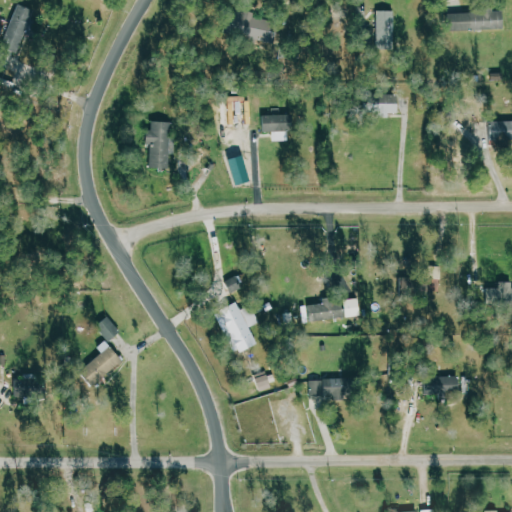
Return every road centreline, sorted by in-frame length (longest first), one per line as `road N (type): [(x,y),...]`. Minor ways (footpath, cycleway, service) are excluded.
road 1 (residential): [(224,485),(215,411),(201,378),(100,214),(90,179),(97,100),(148,0)]
road 2 (residential): [(118,243),(214,212),(511,204)]
road 3 (residential): [(143,470),(224,461),(511,458)]
road 4 (residential): [(0,468),(143,470)]
